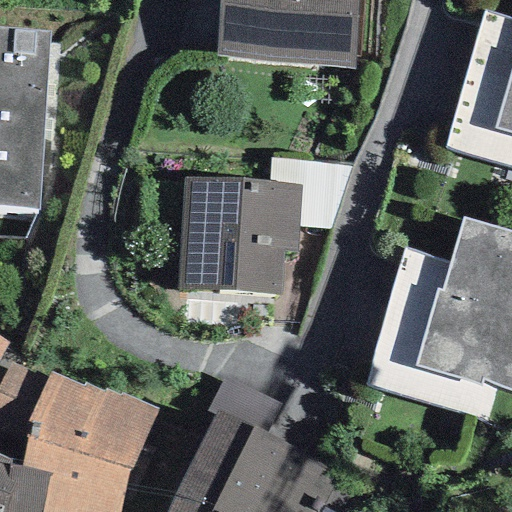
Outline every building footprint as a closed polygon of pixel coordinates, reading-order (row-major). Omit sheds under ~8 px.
[(358,0),(219,0),(216,74),(354,80),(358,0)] [(49,55),(0,52),(0,225),(39,228),(49,55)] [(511,91),(497,147),(511,150),(511,91)] [(297,269),(300,203),(268,202),(267,195),(182,194),(177,306),(279,312),(282,269),(297,269)] [(511,248),(462,235),(442,311),(437,310),(417,384),(477,400),(479,392),(511,400),(511,248)] [(0,371),(8,354),(0,349),(0,371)] [(32,388),(12,378),(0,402),(0,446),(29,457),(20,495),(50,498),(46,511),(123,511),(130,488),(157,419),(122,406),(120,410),(104,402),(102,407),(84,400),(82,405),(35,384),(32,388)] [(286,462),(216,431),(179,511),(322,511),(335,484),(286,462)] [(10,488),(0,483),(0,511),(46,511),(50,498),(20,495),(7,495),(10,488)]
